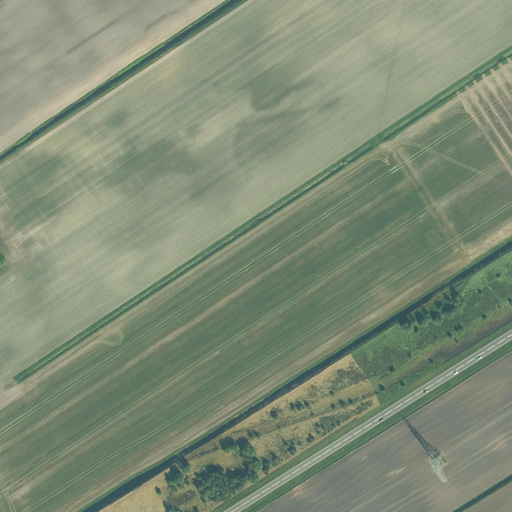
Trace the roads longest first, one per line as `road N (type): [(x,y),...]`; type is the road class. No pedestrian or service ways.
road 1 (trunk): [(474,358),(150,511)]
road 2 (trunk): [(227,511),(474,358)]
road 3 (trunk): [(282,511),(474,358)]
